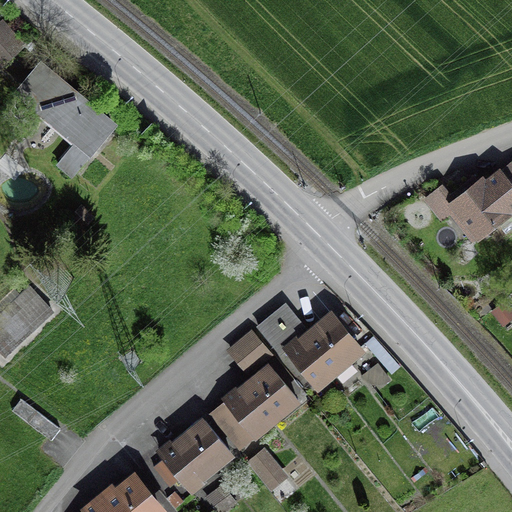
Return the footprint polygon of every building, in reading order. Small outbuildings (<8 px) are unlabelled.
[(0,64),(1,65),(23,46),(2,21),(0,23),(0,64)] [(113,126),(51,73),(30,98),(79,139),(58,164),(72,175),(113,126)] [(511,209),(511,185),(500,170),(485,181),(482,177),(451,202),(478,237),(511,209)] [(0,315),(0,326),(16,343),(51,309),(30,287),(0,315)] [(361,347),(334,315),(305,340),(290,324),(297,318),(286,304),(259,327),(282,353),(286,349),(317,385),(361,347)] [(253,330),(231,349),(240,360),(262,342),(253,330)] [(295,397),(271,367),(215,413),(239,443),(295,397)] [(51,439),(61,428),(22,398),(13,410),(51,439)] [(182,480),(188,485),(229,451),(205,421),(156,462),(175,485),(182,480)] [(264,451),(251,461),(271,485),(284,475),(264,451)] [(154,511),(159,507),(135,479),(96,511),(154,511)]
